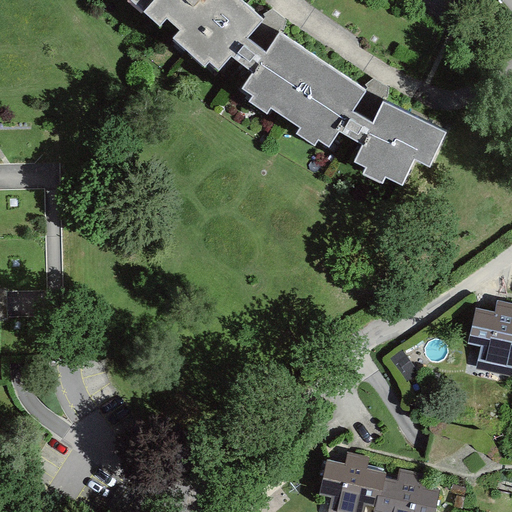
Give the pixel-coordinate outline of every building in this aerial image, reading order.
[(133,0),(165,25),(169,20),(182,30),(178,35),(221,69),(234,58),(244,67),(262,45),(250,36),(265,20),(242,0),(133,0)] [(270,52),(262,45),(244,67),(254,75),(245,89),(256,96),(253,100),(271,112),(274,108),(303,126),(299,132),(317,144),(321,138),(332,144),(343,128),(355,136),(367,118),(356,111),(366,91),(284,35),(270,52)] [(375,123),(367,118),(355,136),(366,142),(358,162),(368,167),(365,172),(384,181),(387,176),(405,186),(416,161),(432,168),(447,134),(386,104),(375,123)] [(511,303),(501,302),(499,316),(481,314),(476,346),(486,347),(482,368),(511,372),(511,303)] [(367,511),(369,506),(379,507),(383,481),(385,474),(370,472),(373,457),(351,454),(349,468),(331,465),(326,498),(336,499),(333,511),(367,511)] [(402,484),(383,481),(379,507),(378,511),(436,511),(439,491),(424,489),(426,477),(404,474),(402,484)]
